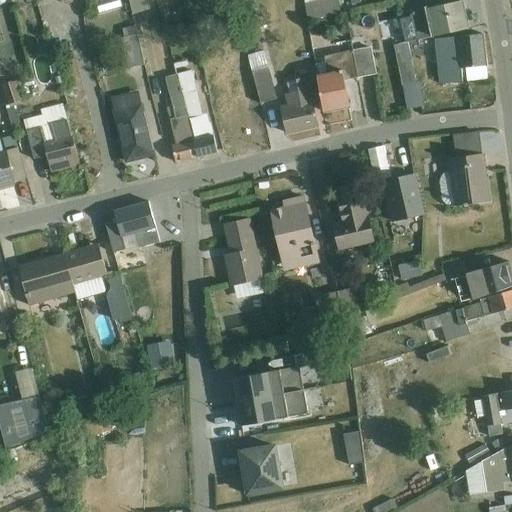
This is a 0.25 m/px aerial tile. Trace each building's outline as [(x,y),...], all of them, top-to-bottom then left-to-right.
[(122,7),(120,0),(100,0),(96,2),(99,14),(122,7)] [(128,0),(133,15),(150,10),(147,0),(128,0)] [(304,0),(309,22),(341,16),(337,0),(321,0),(320,0),(304,0)] [(405,42),(409,42),(468,29),(462,1),(410,12),(411,17),(400,20),(405,42)] [(121,38),(128,68),(145,65),(135,26),(123,29),(125,37),(121,38)] [(487,66),(483,34),(435,40),(439,84),(463,81),(462,68),(466,68),(467,81),(488,79),(486,66),(487,66)] [(405,42),(394,45),(403,86),(417,83),(409,42),(405,42)] [(354,51),(358,77),(375,74),(370,48),(354,51)] [(248,56),(261,103),(277,99),(263,51),(248,56)] [(344,80),(358,77),(354,51),(324,56),(325,62),(316,64),(324,112),(349,107),(344,80)] [(223,76),(219,59),(207,61),(211,78),(223,76)] [(206,108),(201,110),(191,71),(188,71),(185,61),(174,63),(177,74),(197,158),(217,153),(206,108)] [(176,163),(197,158),(177,74),(165,77),(172,106),(167,108),(176,144),(172,145),(176,163)] [(286,105),(281,106),(287,134),(317,127),(312,105),(320,104),(314,77),(287,82),(289,93),(284,94),(286,105)] [(22,101),(17,81),(2,86),(8,106),(6,106),(11,125),(20,123),(14,103),(22,101)] [(138,91),(111,98),(127,162),(154,155),(138,91)] [(263,139),(254,96),(221,103),(225,119),(227,119),(228,127),(227,128),(230,146),(263,139)] [(42,115),(23,120),(34,160),(47,156),(51,173),(80,166),(63,104),(41,110),(42,115)] [(26,178),(14,135),(3,138),(6,151),(0,152),(0,188),(16,184),(15,181),(26,178)] [(451,159),(453,171),(444,173),(441,177),(440,182),(441,199),(444,204),(448,207),(489,202),(482,154),(451,159)] [(414,174),(384,181),(394,223),(423,216),(414,174)] [(334,190),(342,221),(332,224),(339,251),(374,243),(360,184),(334,190)] [(285,207),(272,210),(286,271),(319,264),(303,197),(284,201),(285,207)] [(104,220),(114,252),(125,249),(122,237),(136,233),(141,248),(160,242),(149,202),(114,212),(115,216),(104,220)] [(234,286),(260,280),(263,279),(249,219),(224,224),(231,254),(225,255),(232,287),(234,286)] [(75,293),(77,300),(106,292),(102,277),(108,275),(99,244),(66,254),(75,293)] [(30,305),(75,293),(66,254),(19,267),(30,305)] [(420,260),(398,265),(402,280),(424,275),(420,260)] [(511,274),(508,262),(455,279),(461,301),(511,286),(511,274)] [(407,283),(396,287),(400,299),(446,280),(444,274),(409,288),(407,283)] [(105,283),(109,316),(127,315),(123,281),(105,283)] [(343,315),(343,318),(359,314),(353,288),(337,292),(343,315)] [(511,290),(480,300),(480,303),(423,321),(426,332),(441,328),(446,342),(470,334),(467,326),(478,323),(476,318),(511,308),(511,290)] [(343,315),(337,292),(314,298),(320,320),(343,315)] [(98,299),(83,304),(87,315),(102,310),(98,299)] [(366,317),(352,322),(357,338),(372,333),(366,317)] [(167,340),(144,345),(149,367),(173,361),(167,340)] [(289,342),(274,344),(277,355),(291,352),(289,342)] [(460,347),(436,354),(439,364),(463,356),(460,347)] [(303,391),(299,367),(233,379),(237,403),(303,391)] [(119,380),(124,398),(153,389),(147,371),(119,380)] [(48,431),(33,372),(17,375),(22,400),(0,405),(0,423),(7,448),(48,431)] [(241,426),(307,414),(303,391),(237,403),(241,426)] [(511,391),(481,397),(482,400),(474,402),(477,418),(485,416),(489,437),(503,435),(500,417),(506,416),(505,410),(511,408),(511,391)] [(86,396),(68,404),(75,420),(94,412),(86,396)] [(108,415),(84,423),(89,439),(113,430),(108,415)] [(360,431),(344,433),(349,464),(365,461),(360,431)] [(504,484),(511,482),(511,445),(482,462),(486,493),(505,491),(504,484)] [(492,454),(488,446),(471,455),(476,463),(492,454)] [(273,447),(241,453),(244,473),(241,473),(244,493),(280,487),(273,447)] [(394,498),(368,511),(390,511),(399,508),(394,498)]
